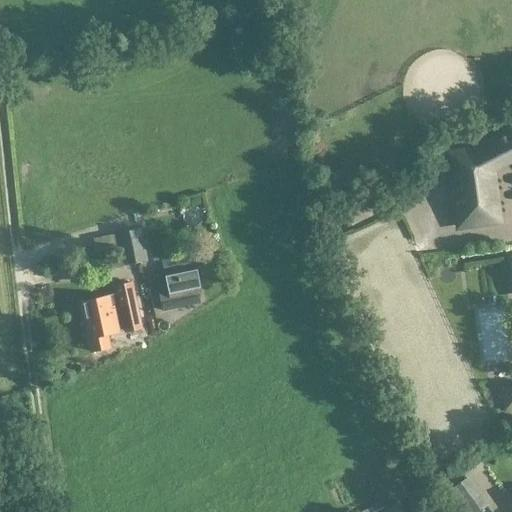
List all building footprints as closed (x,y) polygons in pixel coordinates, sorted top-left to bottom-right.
[(499,220),(492,168),(509,159),(511,164),(511,163),(511,129),(471,150),(447,153),(457,226),(499,220)] [(367,224),(347,232),(395,349),(408,343),(413,354),(445,340),(403,239),(395,242),(402,258),(384,265),(367,224)] [(118,250),(142,245),(139,231),(115,236),(118,250)] [(142,245),(118,250),(121,267),(145,263),(142,245)] [(198,305),(196,295),(197,295),(192,266),(162,272),(164,280),(154,282),(160,312),(198,305)] [(107,299),(79,305),(89,354),(107,350),(104,336),(116,333),(116,332),(122,330),(123,334),(140,330),(130,285),(113,288),(116,299),(108,301),(107,299)] [(491,511),(487,505),(487,504),(477,490),(454,507),(457,511),(491,511)] [(426,511),(420,502),(405,511),(426,511)]
